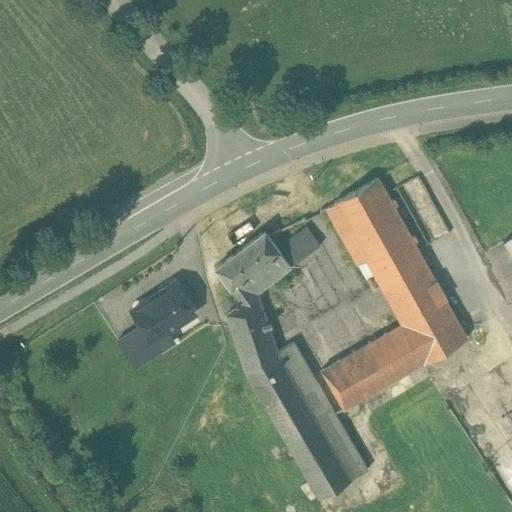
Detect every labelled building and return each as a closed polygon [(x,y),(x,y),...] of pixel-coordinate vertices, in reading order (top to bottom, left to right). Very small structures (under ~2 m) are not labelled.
[(391,200),(378,177),(325,206),(325,207),(357,264),(366,259),(392,305),(437,282),(432,273),(434,272),(432,267),(429,269),(415,242),(417,241),(414,234),(411,236),(394,206),(397,205),(393,198),(391,200)] [(306,225),(279,245),(293,264),(320,244),(306,225)] [(265,230),(216,266),(241,302),(242,303),(257,291),(291,265),(268,234),(265,230)] [(175,281),(132,309),(142,323),(152,339),(153,338),(168,328),(194,311),(175,281)] [(444,296),(437,282),(392,305),(400,319),(444,296)] [(278,350),(257,291),(242,303),(241,302),(226,313),(245,369),(319,496),(351,478),(278,350)] [(444,296),(400,319),(402,322),(424,361),(467,337),(444,296)] [(402,322),(321,368),(344,407),(424,362),(424,361),(402,322)] [(142,323),(118,338),(135,365),(160,349),(153,338),(152,339),(142,323)] [(153,338),(160,349),(175,339),(168,328),(153,338)]
